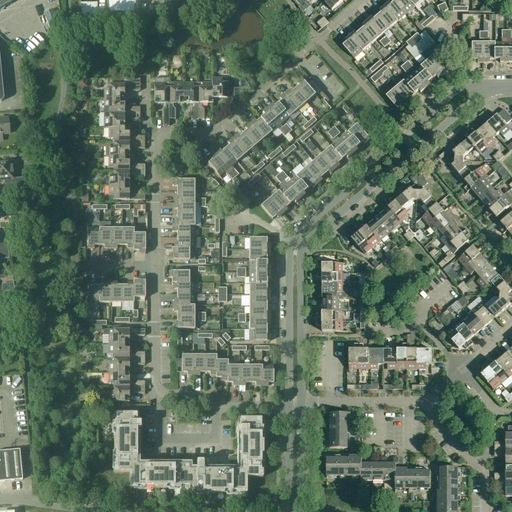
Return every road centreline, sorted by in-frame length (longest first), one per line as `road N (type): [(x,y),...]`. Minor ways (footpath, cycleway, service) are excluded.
road 1 (unclassified): [(496,86),(459,89),(291,241)]
road 2 (residential): [(151,132),(211,132),(363,0)]
road 3 (unclassified): [(303,248),(496,86)]
road 4 (unclassified): [(291,241),(288,407)]
road 5 (unclassified): [(300,402),(303,248)]
road 6 (residential): [(485,511),(484,473),(418,403)]
road 7 (residential): [(154,266),(151,132)]
road 8 (residential): [(161,394),(161,439),(215,440),(215,406)]
road 9 (residential): [(161,394),(154,266)]
